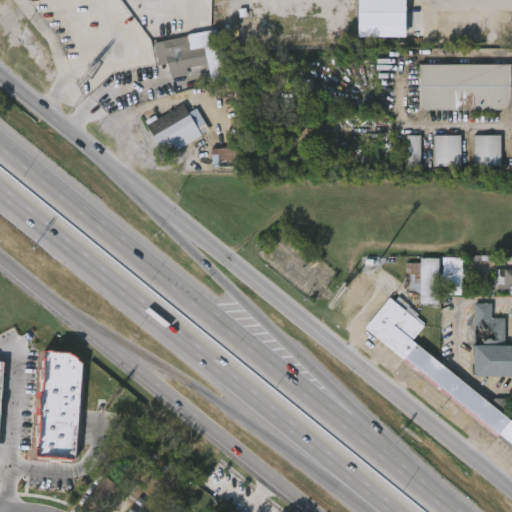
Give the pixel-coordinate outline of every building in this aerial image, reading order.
[(350,0),(350,24),(398,24),(398,0),(350,0)] [(98,6),(101,15),(106,13),(113,39),(80,48),(71,13),(98,6)] [(217,30),(219,43),(221,43),(223,51),(227,50),(228,78),(212,81),(210,70),(171,78),(168,63),(158,65),(153,42),(217,30)] [(511,109),(420,109),(420,63),(511,63),(511,109)] [(180,104),(186,113),(194,109),(207,130),(161,158),(149,139),(152,137),(142,122),(152,116),(155,120),(180,104)] [(420,165),(405,165),(406,134),(421,134),(420,165)] [(461,166),(434,166),(434,135),(461,135),(461,166)] [(501,167),(474,166),(474,135),(502,135),(501,167)] [(236,167),(211,167),(211,147),(244,148),(244,159),(236,159),(236,167)] [(413,147),(400,147),(400,179),(413,178),(413,147)] [(453,147),(426,147),(426,176),(453,176),(453,147)] [(493,177),(493,147),(465,147),(466,178),(493,177)] [(205,179),(229,179),(228,158),(204,159),(205,179)] [(439,257),(438,303),(420,303),(420,293),(411,287),(411,272),(406,272),(406,264),(420,264),(420,257),(439,257)] [(502,268),(502,270),(511,269),(511,284),(494,285),(493,268),(502,268)] [(461,282),(461,295),(442,295),(443,269),(462,270),(461,282)] [(403,300),(413,300),(413,314),(429,314),(429,275),(399,275),(399,285),(403,285),(403,300)] [(511,280),(488,281),(488,290),(480,290),(480,303),(511,302),(511,280)] [(404,300),(419,314),(417,316),(425,323),(412,340),(491,404),(494,397),(507,398),(502,413),(511,420),(511,449),(402,360),(403,358),(365,326),(389,296),(394,301),(398,296),(404,300)] [(511,375),(470,375),(472,302),(490,302),(490,317),(504,317),(503,344),(510,344),(510,317),(511,317),(511,375)] [(42,353),(34,458),(72,462),(80,364),(66,353),(42,353)] [(116,485),(101,505),(89,496),(104,476),(116,485)] [(146,511),(125,511),(137,496),(144,502),(140,507),(146,511)]
